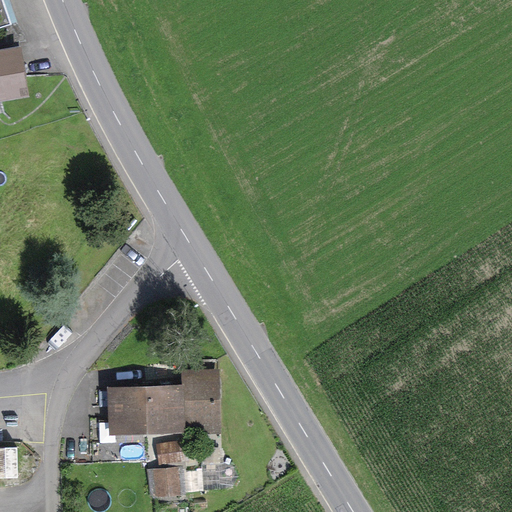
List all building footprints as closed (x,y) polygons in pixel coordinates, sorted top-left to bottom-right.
[(0,0),(0,24),(10,21),(2,0),(0,0)] [(0,96),(24,92),(18,50),(0,53),(0,96)] [(182,378),(184,429),(215,428),(213,377),(182,378)] [(114,391),(115,429),(176,427),(175,389),(114,391)] [(32,439),(0,440),(0,474),(33,473),(32,439)] [(158,447),(160,464),(185,461),(183,444),(158,447)] [(156,474),(158,496),(174,494),(171,472),(156,474)]
